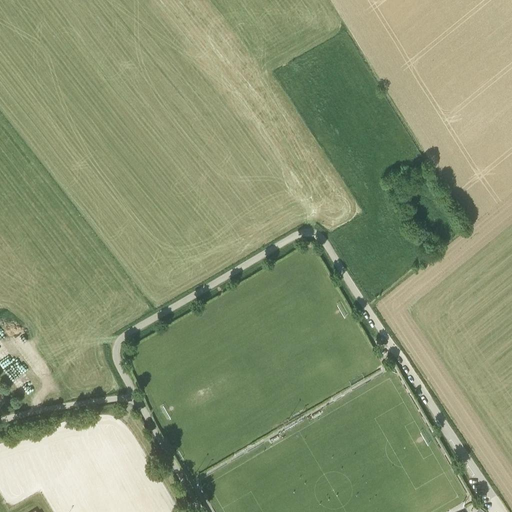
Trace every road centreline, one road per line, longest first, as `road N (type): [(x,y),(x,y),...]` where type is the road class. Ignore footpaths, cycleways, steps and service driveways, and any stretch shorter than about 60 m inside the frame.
road 1 (unclassified): [(489,495),(325,243),(309,233),(125,335),(115,355),(133,395)]
road 2 (unclassified): [(133,395),(0,420)]
road 3 (unclassified): [(200,511),(133,395)]
